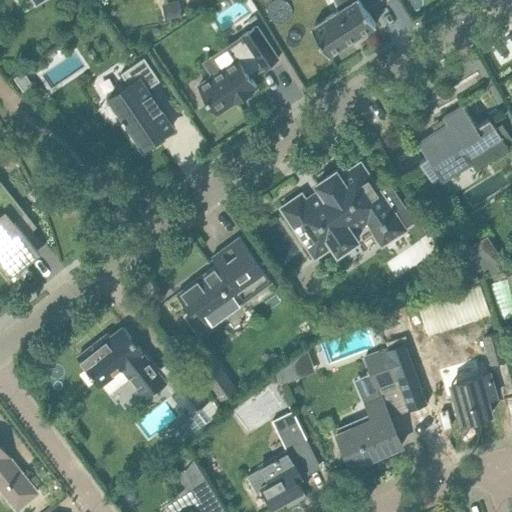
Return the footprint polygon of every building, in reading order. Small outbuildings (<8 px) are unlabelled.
[(366,7),(376,0),(334,0),(338,9),(311,26),(329,53),(376,23),(366,7)] [(264,67),(278,58),(256,25),(242,34),(243,36),(228,46),(237,59),(198,85),(216,112),(234,100),(235,102),(254,89),(253,88),(257,85),(249,74),(263,65),(264,67)] [(172,126),(147,88),(160,79),(144,56),(121,71),(129,84),(110,96),(124,116),(122,117),(124,121),(122,123),(142,153),(163,138),(160,134),(172,126)] [(414,132),(414,133),(427,155),(419,160),(430,177),(434,184),(471,161),(474,167),(485,160),(508,146),(502,137),(495,126),(489,116),(476,124),(473,120),(462,103),(442,115),(446,122),(418,139),(414,132)] [(338,252),(358,239),(352,230),(368,220),(373,228),(382,223),(384,225),(389,222),(387,219),(396,213),(391,207),(401,200),(383,173),(373,180),(361,162),(340,175),(337,169),(317,183),(324,193),(309,204),(302,193),(282,206),(315,256),(333,244),(338,252)] [(0,178),(0,251),(1,250),(13,265),(43,241),(21,213),(18,216),(10,207),(0,193),(0,183),(2,181),(0,178)] [(218,263),(177,293),(189,310),(183,314),(195,330),(198,334),(209,326),(208,324),(244,298),(239,290),(265,271),(272,281),(272,280),(260,263),(252,252),(240,235),(220,250),(226,257),(218,263)] [(108,333),(77,356),(99,384),(114,372),(123,365),(148,397),(166,383),(141,351),(142,350),(139,346),(123,326),(111,336),(108,333)] [(497,329),(482,334),(491,364),(506,360),(497,329)] [(355,417),(336,425),(339,432),(337,433),(343,447),(351,465),(352,465),(352,464),(400,443),(401,444),(402,444),(394,425),(390,416),(410,409),(427,402),(404,340),(387,346),(363,355),(375,387),(361,393),(364,400),(371,418),(357,424),(355,417)] [(216,360),(202,370),(222,399),(236,388),(216,360)] [(476,360),(440,370),(448,397),(454,395),(456,402),(462,421),(492,413),(487,398),(496,395),(491,376),(489,371),(480,374),(476,360)] [(172,393),(170,394),(187,416),(211,398),(194,376),(172,393)] [(187,416),(169,431),(177,442),(220,410),(211,398),(187,416)] [(288,429),(295,443),(307,437),(292,409),(272,419),(279,434),(288,429)] [(261,466),(247,474),(256,492),(264,488),(273,506),(284,500),(288,506),(304,496),(301,490),(303,489),(297,479),(303,476),(299,469),(317,459),(307,437),(295,443),(286,448),(287,449),(259,464),(261,466)] [(0,484),(17,506),(20,504),(36,491),(0,445),(0,484)] [(170,511),(224,511),(203,479),(165,504),(170,511)]
